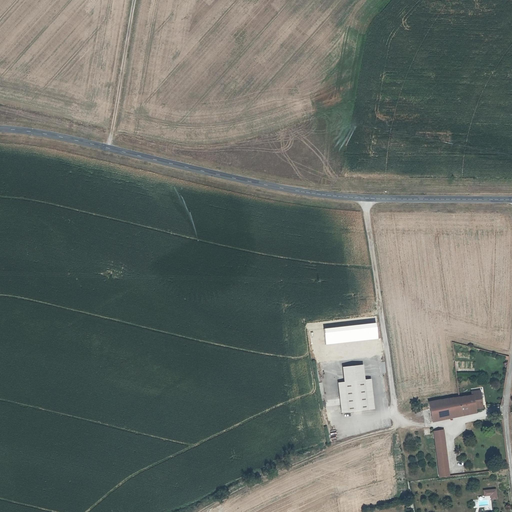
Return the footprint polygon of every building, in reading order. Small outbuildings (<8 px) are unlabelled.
[(340,367),(341,382),(362,380),(360,365),(340,367)] [(362,380),(341,382),(345,412),(372,410),(371,402),(365,403),(362,380)] [(369,380),(362,380),(365,403),(371,402),(369,380)] [(341,382),(335,383),(339,413),(345,412),(341,382)] [(434,419),(483,410),(480,391),(471,392),(472,397),(431,405),(434,419)] [(434,430),(440,476),(449,475),(443,429),(434,430)] [(496,489),(483,490),(484,495),(490,495),(490,500),(497,499),(496,489)]
